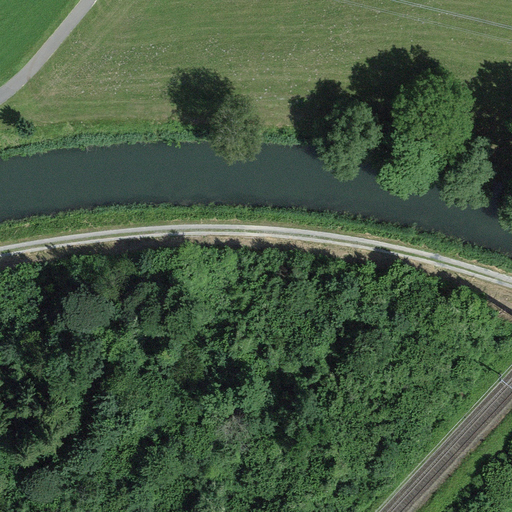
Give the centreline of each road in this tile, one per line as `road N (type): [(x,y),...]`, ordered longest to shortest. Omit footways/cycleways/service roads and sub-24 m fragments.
road 1 (track): [(511,281),(291,230),(116,235),(0,253)]
road 2 (unclassified): [(0,98),(39,66),(93,0)]
